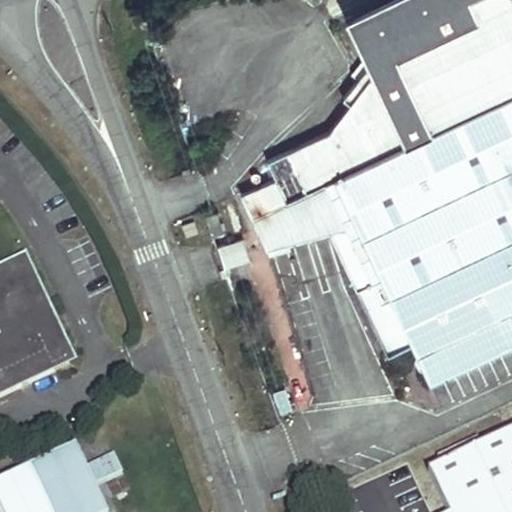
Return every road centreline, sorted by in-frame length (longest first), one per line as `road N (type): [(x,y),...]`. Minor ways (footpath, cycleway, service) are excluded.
road 1 (unclassified): [(115,155),(245,511)]
road 2 (unclassified): [(9,0),(30,56),(115,155)]
road 3 (unclassified): [(115,155),(76,0)]
